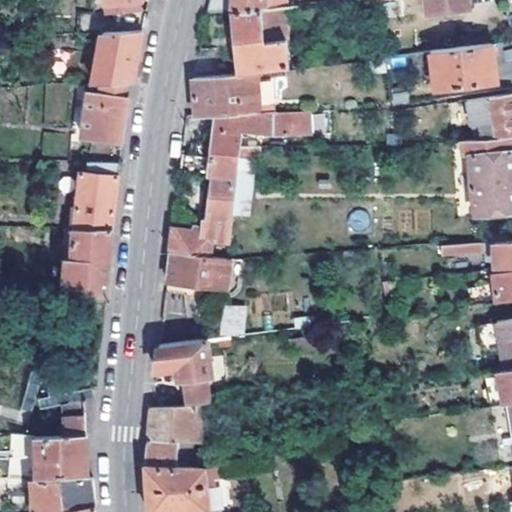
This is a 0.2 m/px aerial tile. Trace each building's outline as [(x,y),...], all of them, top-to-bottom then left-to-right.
[(140,0),(105,0),(106,10),(141,7),(140,0)] [(208,0),(206,10),(233,8),(233,0),(208,0)] [(376,0),(385,54),(430,48),(425,11),(423,0),(376,0)] [(423,0),(425,11),(468,5),(467,0),(423,0)] [(278,3),(233,8),(238,68),(290,64),(288,40),(269,41),(268,27),(299,25),(297,1),(278,3)] [(97,80),(132,78),(136,59),(142,28),(139,28),(101,31),(91,80),(97,80)] [(491,40),(430,48),(435,85),(496,78),(491,40)] [(371,71),(387,69),(385,57),(369,59),(371,71)] [(216,112),(251,112),(250,103),(241,103),(240,74),(191,75),(193,96),(195,112),(216,112)] [(132,78),(97,80),(95,93),(86,92),(79,134),(121,139),(125,113),(127,114),(132,78)] [(479,120),(481,135),(511,132),(511,89),(466,97),(469,122),(479,120)] [(211,152),(209,171),(213,172),(237,174),(241,145),(243,129),(272,132),(276,111),(251,112),(216,112),(211,152)] [(463,122),(464,136),(481,135),(479,120),(469,122),(463,122)] [(401,132),(390,132),(391,140),(401,141),(401,132)] [(511,132),(481,135),(464,136),(465,150),(470,151),(472,209),(511,207),(511,132)] [(209,171),(211,152),(180,149),(178,168),(209,171)] [(74,226),(111,226),(115,199),(120,159),(88,159),(86,172),(80,171),(74,226)] [(237,174),(213,172),(206,214),(202,215),(200,223),(193,222),(191,227),(172,225),(170,247),(206,252),(209,237),(221,238),(228,239),(237,174)] [(358,208),(347,220),(360,231),(370,219),(358,208)] [(111,226),(74,226),(72,257),(64,256),(62,289),(107,291),(109,258),(111,226)] [(218,254),(221,238),(209,237),(206,252),(218,254)] [(511,238),(495,239),(496,262),(511,261),(511,238)] [(482,244),(483,254),(484,263),(496,262),(495,239),(482,240),(482,244)] [(483,254),(482,244),(443,246),(444,257),(483,254)] [(218,254),(206,252),(170,247),(166,277),(228,286),(232,254),(218,254)] [(494,289),(495,299),(511,297),(511,269),(492,272),(494,289)] [(448,303),(495,299),(494,289),(445,293),(445,306),(448,306),(448,303)] [(245,336),(246,305),(221,304),(221,335),(245,336)] [(511,318),(497,321),(504,366),(511,365),(511,318)] [(189,401),(198,400),(213,399),(207,336),(160,343),(156,369),(171,367),(181,366),(182,375),(187,375),(189,401)] [(509,401),(511,399),(511,365),(504,366),(497,367),(500,383),(486,385),(488,404),(509,401)] [(172,377),(182,375),(181,366),(171,367),(172,377)] [(146,464),(182,463),(180,438),(203,440),(198,400),(189,401),(152,405),(149,431),(146,464)] [(65,430),(91,430),(93,409),(66,409),(65,430)] [(36,474),(87,473),(86,452),(85,432),(33,432),(36,474)] [(182,463),(146,464),(148,493),(148,511),(158,511),(211,507),(207,463),(182,463)] [(87,473),(36,474),(0,475),(0,487),(30,486),(31,511),(32,511),(93,503),(93,488),(93,473),(87,473)] [(493,511),(511,511),(511,500),(492,504),(493,511)] [(94,511),(93,503),(32,511),(94,511)]
